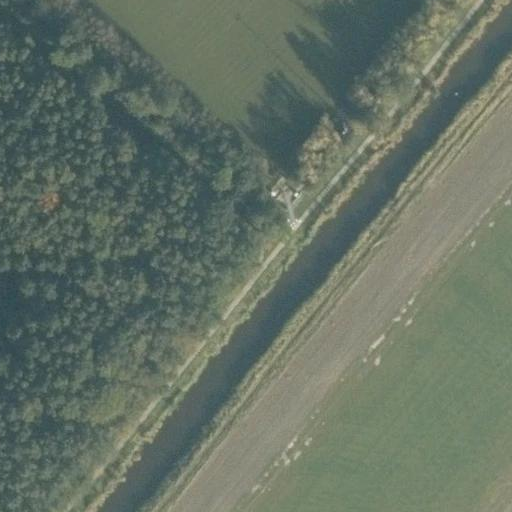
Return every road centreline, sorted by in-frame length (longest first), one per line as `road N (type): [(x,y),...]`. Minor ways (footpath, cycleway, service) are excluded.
road 1 (track): [(0,360),(44,295),(85,202),(110,107)]
road 2 (track): [(280,250),(110,107)]
road 3 (track): [(110,107),(0,24)]
